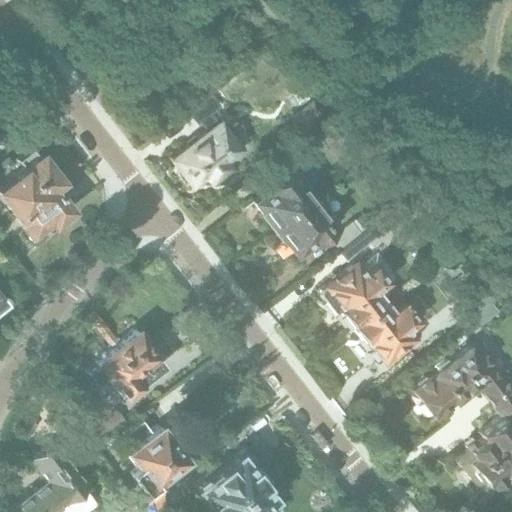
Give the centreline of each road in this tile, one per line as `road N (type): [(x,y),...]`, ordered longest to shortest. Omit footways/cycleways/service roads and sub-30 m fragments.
road 1 (residential): [(150,206),(388,511)]
road 2 (residential): [(0,395),(73,290),(150,206)]
road 3 (residential): [(0,17),(150,206)]
